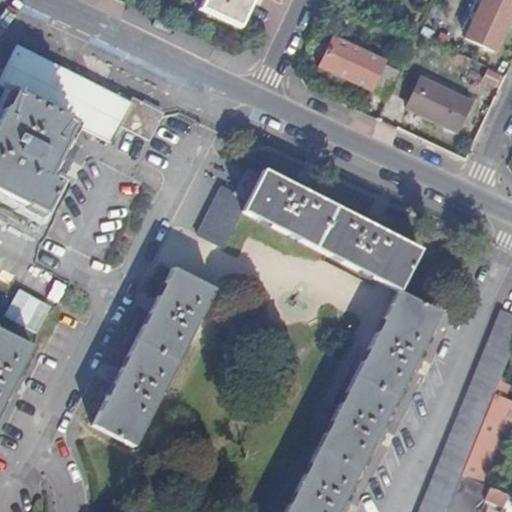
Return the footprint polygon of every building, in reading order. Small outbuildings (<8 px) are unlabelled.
[(205,0),(200,11),(240,30),(253,0),(205,0)] [(483,0),(463,41),(494,56),(511,17),(511,1),(509,0),(483,0)] [(333,39),(331,43),(324,57),(319,69),(385,100),(397,73),(383,66),(384,63),(333,39)] [(324,57),(331,43),(326,41),(320,55),(324,57)] [(45,182),(51,170),(64,144),(62,144),(71,127),(109,146),(118,128),(146,142),(158,118),(131,104),(128,109),(58,73),(56,76),(11,53),(0,75),(0,91),(11,97),(3,113),(1,113),(0,115),(0,199),(23,210),(24,209),(41,218),(56,187),(45,182)] [(457,134),(471,105),(419,81),(405,110),(457,134)] [(64,144),(51,170),(62,176),(75,150),(64,144)] [(228,209),(242,215),(396,294),(398,295),(419,252),(377,230),(379,224),(374,221),(368,218),(365,225),(305,194),(308,188),(302,185),(296,182),(293,188),(263,173),(260,179),(247,172),(235,196),(228,209)] [(228,209),(235,196),(221,189),(197,238),(209,244),(223,252),(242,215),(228,209)] [(223,252),(209,244),(190,281),(204,288),(223,252)] [(204,288),(190,281),(171,272),(153,310),(116,382),(93,429),(133,449),(213,293),(204,288)] [(398,295),(396,294),(286,511),(346,511),(347,510),(350,504),(344,501),(374,442),(381,445),(384,439),(387,433),(380,429),(410,370),(417,373),(420,367),(423,361),(416,358),(431,328),(437,315),(398,295)] [(447,511),(462,477),(499,383),(511,351),(511,316),(501,312),(419,511),(447,511)] [(15,379),(30,350),(0,334),(0,409),(9,392),(16,395),(19,389),(22,383),(15,379)] [(462,477),(477,482),(499,426),(509,430),(511,422),(511,403),(504,400),(508,387),(499,383),(462,477)] [(481,511),(485,501),(507,510),(505,511),(511,511),(511,497),(477,482),(462,477),(447,511),(481,511)]
